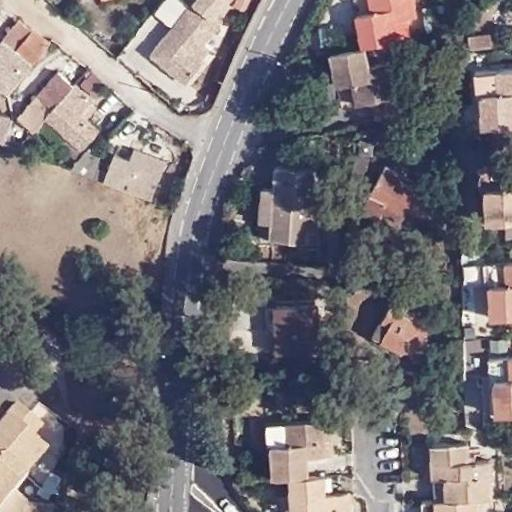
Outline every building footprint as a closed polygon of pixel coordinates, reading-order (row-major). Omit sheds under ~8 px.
[(196,0),(152,55),(187,83),(204,62),(201,60),(209,50),(203,45),(221,24),(214,18),(229,0),(196,0)] [(168,26),(189,1),(187,0),(164,0),(153,14),(168,26)] [(353,0),(356,14),(369,12),(367,0),(353,0)] [(356,14),(362,47),(366,46),(397,41),(394,20),(416,17),(413,0),(367,0),(369,12),(356,14)] [(427,9),(431,36),(449,33),(445,6),(427,9)] [(4,39),(0,55),(0,86),(10,95),(49,43),(20,19),(4,39)] [(492,45),(492,33),(469,34),(470,45),(492,45)] [(366,46),(362,47),(329,52),(335,87),(353,84),(356,105),(373,103),(376,122),(410,117),(407,97),(397,98),(392,62),(369,65),(366,46)] [(511,68),(495,70),(497,92),(479,94),(481,127),(511,125),(511,68)] [(497,92),(495,70),(477,70),(479,94),(497,92)] [(20,118),(35,131),(39,126),(48,116),(69,91),(64,86),(69,79),(60,71),(20,118)] [(93,101),(69,79),(64,86),(69,91),(48,116),(71,136),(84,148),(99,130),(86,119),(81,114),(93,101)] [(98,105),(93,101),(81,114),(86,119),(98,105)] [(4,114),(0,124),(0,141),(5,143),(14,119),(4,114)] [(71,136),(48,116),(39,126),(62,146),(71,136)] [(75,157),(84,148),(71,136),(62,146),(75,157)] [(72,168),(94,177),(94,171),(95,167),(96,163),(100,155),(90,147),(72,168)] [(361,198),(370,156),(358,153),(348,195),(361,198)] [(94,177),(106,181),(107,180),(110,171),(99,168),(102,156),(100,155),(96,163),(95,167),(94,171),(94,177)] [(110,171),(107,180),(151,197),(161,173),(116,155),(110,171)] [(511,222),(511,160),(479,163),(481,189),(488,189),(491,224),(511,222)] [(385,164),(361,209),(377,217),(383,205),(404,217),(407,210),(432,223),(445,199),(420,186),(421,184),(385,164)] [(317,195),(318,169),(275,166),(274,189),(263,189),(260,222),(271,223),(270,239),(319,243),(323,195),(317,195)] [(511,261),(503,262),(505,285),(487,287),(489,320),(511,318),(511,261)] [(486,263),(487,287),(505,285),(503,262),(486,263)] [(315,304),(273,306),(274,332),(275,353),(318,351),(315,304)] [(418,359),(428,342),(422,339),(430,327),(392,305),(371,340),(401,357),(404,351),(418,359)] [(488,338),(489,354),(509,353),(509,336),(488,338)] [(418,359),(425,364),(435,346),(428,342),(418,359)] [(511,355),(509,356),(511,379),(493,381),(495,414),(511,413),(511,355)] [(511,379),(509,356),(491,357),(493,381),(511,379)] [(0,511),(46,511),(47,506),(30,504),(16,491),(29,475),(28,475),(48,450),(34,437),(45,424),(17,400),(6,413),(8,415),(0,424),(0,511)] [(289,477),(310,476),(309,456),(332,455),(330,419),(286,421),(287,444),(269,445),(271,478),(289,477)] [(287,444),(286,421),(268,423),(269,445),(287,444)] [(440,461),(441,500),(478,499),(492,498),(490,460),(469,460),(468,443),(431,444),(432,462),(440,461)] [(435,500),(441,500),(440,461),(432,462),(433,500),(435,500)] [(61,478),(50,472),(41,489),(52,495),(61,478)] [(325,475),(310,476),(289,477),(291,509),(288,509),(287,511),(351,511),(350,492),(326,494),(325,475)] [(478,511),(478,499),(441,500),(435,500),(435,511),(478,511)] [(435,511),(435,500),(433,500),(422,501),(422,511),(435,511)]
